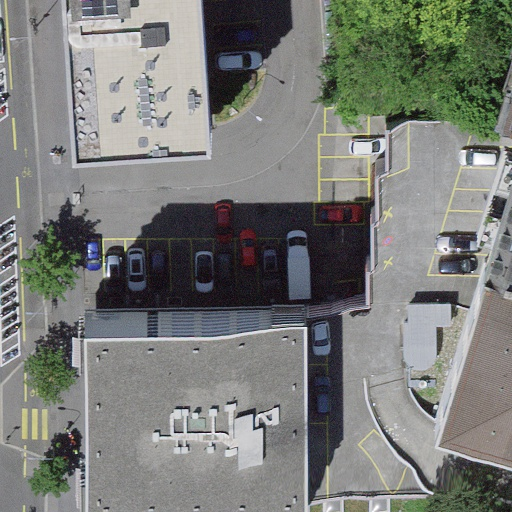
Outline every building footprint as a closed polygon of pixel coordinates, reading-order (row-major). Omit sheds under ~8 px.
[(200,0),(64,0),(74,141),(209,132),(200,0)] [(511,47),(490,117),(511,113),(511,47)] [(302,484),(302,511),(440,511),(453,480),(506,468),(511,467),(511,441),(442,418),(506,228),(511,209),(511,113),(490,117),(378,107),(377,151),(367,150),(366,198),(362,198),(364,245),(358,246),(359,300),(297,298),(302,484)] [(511,230),(506,228),(442,418),(511,441),(511,230)] [(78,490),(302,484),(297,298),(74,304),(78,490)]
